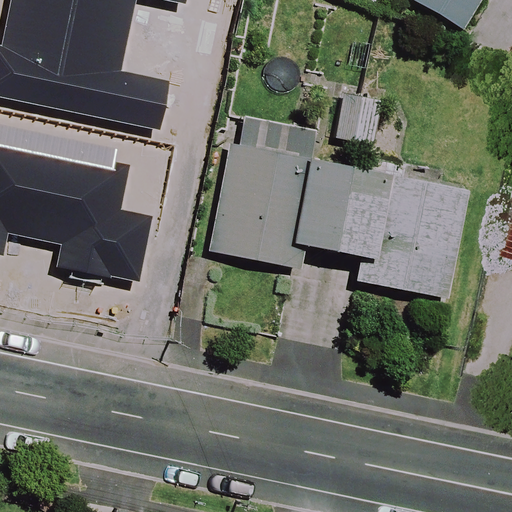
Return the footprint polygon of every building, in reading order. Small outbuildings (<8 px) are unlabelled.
[(219,0),(155,0),(152,19),(214,31),(219,0)] [(413,0),(412,3),(463,32),(481,0),(413,0)] [(74,14),(18,3),(0,91),(0,151),(56,163),(59,144),(104,153),(125,46),(70,35),(74,14)] [(379,102),(344,95),(336,140),(371,147),(379,102)] [(316,136),(235,118),(205,252),(294,272),(300,247),(357,260),(352,281),(442,302),(455,244),(467,191),(350,165),(349,172),(310,163),(316,136)]
